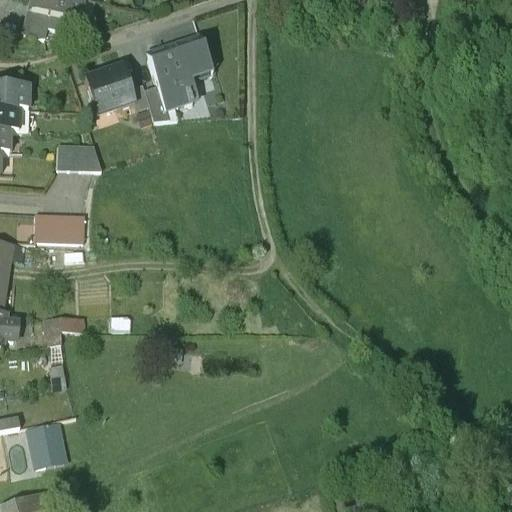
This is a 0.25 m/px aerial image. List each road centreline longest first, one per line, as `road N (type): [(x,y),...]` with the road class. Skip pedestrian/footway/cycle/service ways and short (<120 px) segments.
road 1 (track): [(428,0),(431,128),(456,178),(511,245)]
road 2 (residential): [(205,0),(61,50)]
